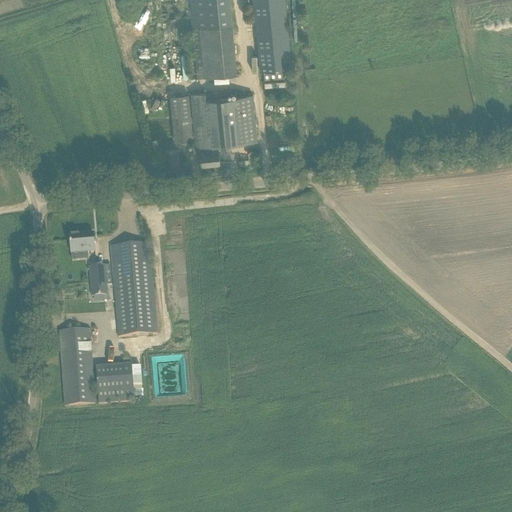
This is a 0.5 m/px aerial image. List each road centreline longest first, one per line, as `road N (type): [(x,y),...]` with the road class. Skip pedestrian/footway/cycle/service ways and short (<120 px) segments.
road 1 (unclassified): [(36,205),(511,154)]
road 2 (unclassified): [(17,511),(33,440),(36,205)]
road 3 (track): [(310,178),(416,291),(511,368)]
